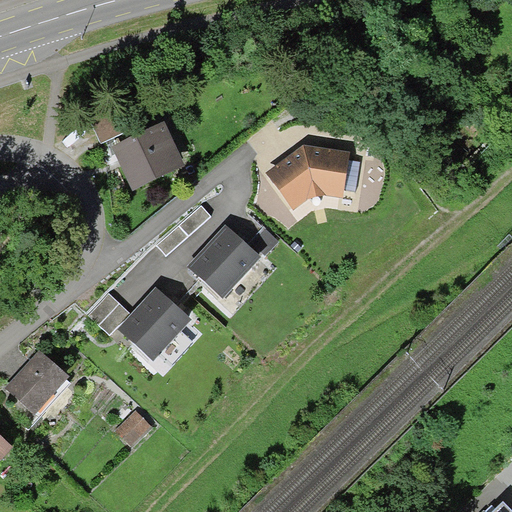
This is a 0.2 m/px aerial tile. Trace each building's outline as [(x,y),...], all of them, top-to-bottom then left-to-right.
[(115,107),(90,118),(100,143),(125,132),(115,107)] [(163,124),(113,149),(134,192),(184,167),(163,124)] [(304,147),(266,177),(293,212),(309,201),(327,198),(342,199),(352,153),(321,149),(304,147)] [(201,207),(158,245),(168,256),(211,218),(201,207)] [(264,227),(250,242),(266,256),(280,241),(264,227)] [(189,267),(225,301),(262,262),(226,228),(212,243),(189,267)] [(119,332),(154,363),(190,322),(156,291),(143,306),(119,332)] [(110,335),(130,314),(109,294),(89,315),(110,335)] [(29,365),(5,390),(34,417),(70,380),(40,353),(29,365)] [(135,412),(115,433),(129,448),(150,427),(135,412)] [(0,438),(0,461),(12,449),(0,438)]
